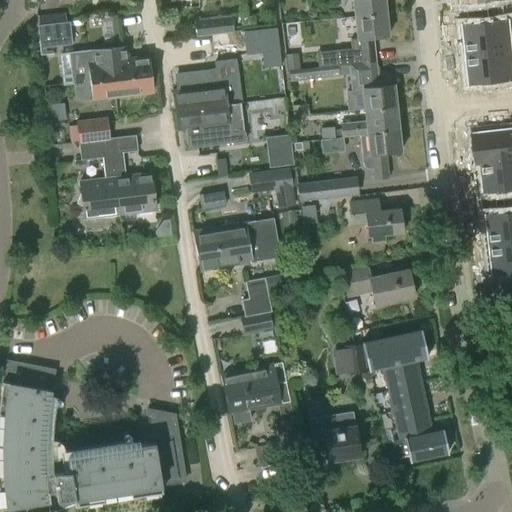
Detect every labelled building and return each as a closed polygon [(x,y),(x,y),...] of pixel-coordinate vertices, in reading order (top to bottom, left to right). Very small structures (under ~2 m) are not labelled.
[(353,0),(355,16),(384,12),(382,0),(353,0)] [(508,0),(464,0),(465,7),(494,3),(496,16),(511,13),(511,0),(508,0)] [(193,20),(195,37),(233,33),(231,15),(229,16),(228,11),(224,11),(220,11),(219,4),(199,6),(200,19),(193,20)] [(336,50),(337,66),(375,62),(372,38),(387,36),(384,12),(355,16),(357,38),(350,39),(351,48),(336,50)] [(497,28),(468,31),(471,59),(511,54),(511,13),(496,16),(497,28)] [(38,26),(41,47),(70,44),(68,22),(38,26)] [(263,52),(264,52),(265,67),(281,65),(277,27),(261,29),(263,52)] [(90,51),(92,63),(87,63),(87,64),(71,66),(73,83),(149,74),(147,56),(127,59),(126,47),(90,51)] [(285,55),(286,70),(299,69),(297,54),(285,55)] [(511,54),(471,59),(474,88),(511,83),(511,54)] [(172,90),(174,110),(226,104),(225,99),(239,98),(235,60),(221,62),(224,84),(172,90)] [(362,90),(365,110),(395,107),(392,84),(388,84),(387,74),(376,75),(375,62),(337,66),(338,75),(349,74),(351,91),(362,90)] [(149,74),(73,83),(76,101),(92,100),(151,93),(149,74)] [(240,103),(226,104),(174,110),(177,130),(228,124),(229,134),(243,132),(240,103)] [(291,105),(293,116),(308,114),(307,104),(291,105)] [(358,134),(367,133),(366,132),(397,129),(395,107),(365,110),(366,121),(340,124),(341,136),(358,134)] [(75,123),(78,142),(107,139),(105,119),(75,123)] [(320,128),(321,139),(334,137),(333,126),(320,128)] [(367,133),(358,134),(362,163),(363,166),(365,168),(370,169),(372,169),(373,179),(387,178),(385,153),(399,152),(397,129),(366,132),(367,133)] [(289,134),(274,136),(277,166),(293,164),(289,134)] [(511,134),(479,138),(483,167),(485,166),(511,163),(511,134)] [(135,135),(110,138),(119,214),(155,209),(150,174),(124,177),(121,153),(137,151),(135,135)] [(107,139),(78,142),(80,161),(102,158),(105,179),(79,182),(73,187),(71,196),(76,204),(81,206),(83,218),(119,214),(110,138),(107,139)] [(511,163),(485,166),(488,195),(511,191),(511,163)] [(293,168),(251,174),(254,192),(295,187),(293,168)] [(297,185),(299,203),(357,196),(355,178),(297,185)] [(203,208),(234,198),(230,184),(198,194),(203,208)] [(401,232),(399,208),(378,210),(377,198),(349,202),(351,225),(365,224),(367,237),(369,236),(370,244),(383,242),(382,235),(401,232)] [(280,214),(283,229),(296,227),(294,212),(280,214)] [(511,216),(491,219),(494,247),(511,245),(511,216)] [(193,231),(196,251),(256,242),(276,238),(273,218),(245,223),(193,231)] [(256,242),(196,251),(200,271),(260,261),(280,258),(276,238),(256,242)] [(511,245),(494,247),(498,275),(511,273),(511,245)] [(369,277),(367,268),(341,273),(346,297),(372,292),(375,306),(413,298),(407,269),(369,277)] [(277,276),(262,278),(265,292),(279,290),(277,276)] [(242,303),(244,315),(244,317),(268,312),(262,278),(245,281),(250,301),(242,303)] [(288,301),(283,306),(286,313),(292,315),(298,310),(296,303),(288,301)] [(244,317),(244,315),(239,316),(243,333),(271,327),(268,312),(244,317)] [(395,457),(395,458),(407,456),(409,462),(410,462),(409,455),(445,447),(446,454),(447,453),(442,429),(441,429),(441,430),(431,432),(416,360),(425,358),(426,359),(427,359),(420,329),(419,330),(363,343),(363,342),(361,342),(362,344),(368,371),(369,371),(369,370),(381,368),(384,381),(385,380),(390,402),(388,402),(391,416),(392,416),(398,439),(392,441),(395,457)] [(366,373),(362,344),(346,346),(350,375),(366,373)] [(221,375),(225,394),(284,382),(280,362),(221,375)] [(161,491),(160,485),(184,481),(173,414),(147,409),(152,442),(65,456),(65,471),(46,472),(45,446),(47,419),(50,391),(1,381),(0,389),(0,509),(72,498),(73,505),(161,491)] [(284,382),(225,394),(229,413),(288,401),(284,382)] [(314,454),(327,453),(328,461),(359,456),(353,412),(309,419),(314,454)] [(253,447),(257,466),(299,458),(292,422),(282,424),(276,426),(279,442),(253,447)]
